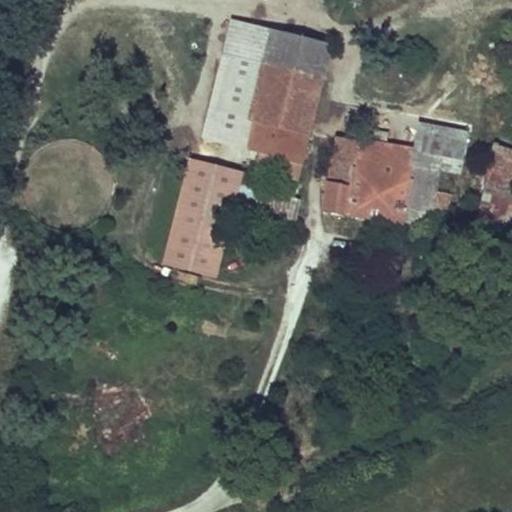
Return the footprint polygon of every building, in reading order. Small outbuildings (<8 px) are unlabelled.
[(268,123),(288,35),(232,21),(204,138),(261,153),(257,167),(255,176),(270,179),(273,171),(298,177),(304,151),(307,134),(268,123)] [(307,134),(331,46),(288,35),(268,123),(307,134)] [(411,151),(386,146),(388,132),(371,129),(368,144),(337,138),(325,208),(427,226),(431,204),(438,205),(439,195),(433,193),(438,169),(457,172),(459,160),(464,133),(416,124),(411,151)] [(491,156),(489,164),(505,167),(506,159),(491,156)] [(231,221),(242,173),(189,161),(165,265),(217,277),(231,221)] [(505,167),(489,164),(480,210),(491,213),(496,190),(500,190),(505,167)] [(255,176),(242,173),(231,221),(290,234),(298,198),(295,198),(298,184),(270,179),(255,176)] [(511,277),(509,262),(484,267),(488,283),(511,278),(511,277)]
